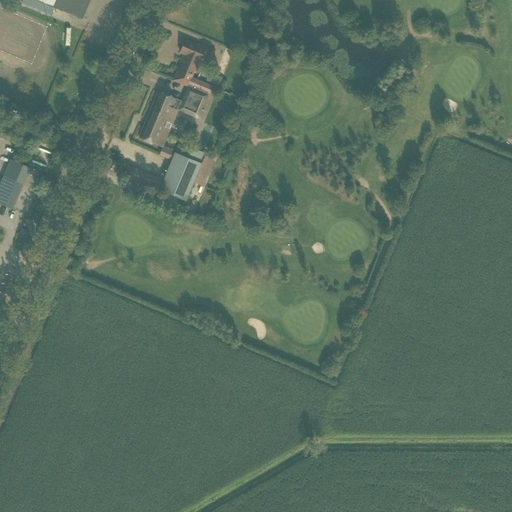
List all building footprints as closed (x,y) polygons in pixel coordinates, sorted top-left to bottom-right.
[(37,0),(72,14),(82,18),(89,0),(37,0)] [(208,93),(212,94),(215,87),(192,78),(198,61),(207,65),(208,62),(210,62),(215,50),(199,43),(198,45),(194,44),(185,40),(180,52),(184,54),(180,62),(182,63),(180,68),(179,67),(173,80),(182,84),(187,86),(188,86),(189,85),(208,93)] [(158,92),(139,138),(162,148),(175,116),(178,110),(176,110),(177,109),(171,107),(174,99),(167,96),(158,92)] [(171,162),(159,189),(186,201),(193,183),(203,186),(214,160),(205,156),(206,154),(179,143),(175,151),(164,147),(159,156),(171,162)] [(11,160),(0,184),(0,203),(11,209),(29,168),(11,160)] [(156,185),(159,174),(126,165),(123,177),(156,185)]
